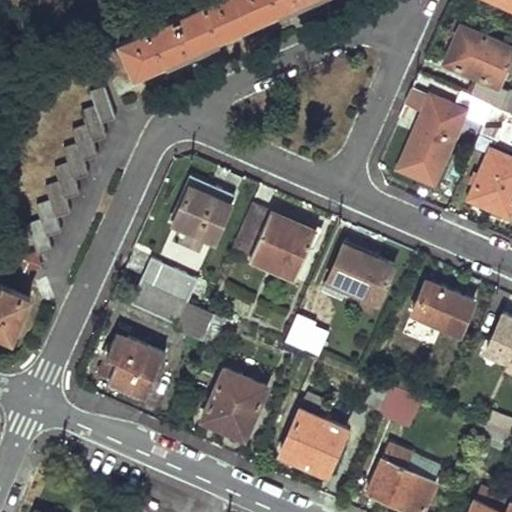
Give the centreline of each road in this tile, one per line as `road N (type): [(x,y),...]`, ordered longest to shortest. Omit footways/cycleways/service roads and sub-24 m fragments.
road 1 (residential): [(36,405),(163,114)]
road 2 (residential): [(163,114),(417,8)]
road 3 (residential): [(276,511),(36,405)]
road 4 (residential): [(338,190),(417,8)]
road 5 (residential): [(163,114),(338,190)]
road 6 (residential): [(338,190),(511,265)]
